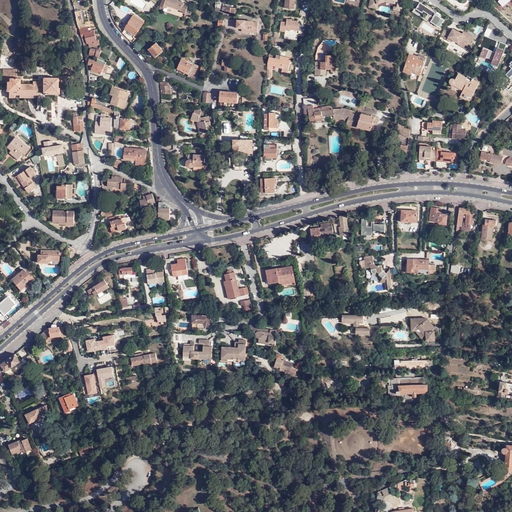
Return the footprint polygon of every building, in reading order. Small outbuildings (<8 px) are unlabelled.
[(184,3),(174,0),(162,0),(160,7),(166,9),(167,7),(180,11),(180,13),(184,14),(183,18),(188,20),(190,14),(186,12),(187,8),(182,6),(184,3)] [(293,0),(284,0),(284,7),(294,8),(295,0),(293,0)] [(398,3),(401,4),(401,0),(370,0),(369,7),(376,9),(377,5),(384,2),(394,5),(394,3),(398,3)] [(416,9),(415,8),(412,12),(430,23),(431,22),(440,27),(445,20),(438,16),(439,15),(420,2),(416,9)] [(78,11),(74,11),(77,24),(82,38),(85,38),(87,44),(89,43),(90,47),(100,45),(98,40),(96,41),(93,31),(90,32),(88,32),(88,29),(86,25),(85,25),(84,25),(81,11),(79,11),(78,11)] [(134,15),(122,32),(132,42),(135,38),(133,37),(143,22),(134,15)] [(280,33),(285,33),(286,30),(291,31),(291,29),(299,31),(298,36),(302,36),(304,25),(298,24),(298,21),(292,21),(292,20),(288,19),(287,22),(282,21),(280,33)] [(258,32),(258,22),(245,21),(245,20),(237,20),(237,27),(242,28),(242,31),(258,32)] [(451,33),(445,29),(441,36),(448,39),(449,37),(454,40),(459,43),(459,44),(464,47),(466,42),(472,45),(476,38),(467,33),(466,35),(463,34),(454,29),(451,33)] [(490,66),(498,69),(506,45),(500,42),(496,53),(483,48),(479,58),(485,60),(486,58),(492,61),(490,66)] [(163,51),(156,43),(146,51),(153,60),(163,51)] [(101,51),(99,50),(90,49),(89,55),(99,57),(101,51)] [(420,74),(426,57),(418,54),(417,55),(409,51),(402,70),(410,73),(411,70),(420,74)] [(270,54),(269,57),(269,58),(268,64),(267,79),(270,80),(271,71),(270,71),(271,69),(272,70),(272,65),(277,66),(282,68),(282,73),(288,74),(290,63),(288,63),(288,62),(284,61),(280,60),(281,56),(270,54)] [(316,75),(324,75),(324,69),(326,69),(331,69),(331,72),(335,72),(336,55),(326,55),(326,62),(316,62),(316,75)] [(231,60),(222,59),(222,65),(225,65),(224,71),(230,71),(231,60)] [(98,63),(97,62),(95,61),(95,62),(93,66),(91,70),(101,75),(102,72),(105,74),(108,67),(106,66),(107,63),(99,60),(98,63)] [(196,76),(195,75),(198,66),(196,65),(193,64),(182,60),(178,69),(189,74),(188,76),(195,80),(196,76)] [(8,79),(16,79),(16,70),(2,70),(2,82),(6,82),(8,82),(8,79)] [(450,85),(451,85),(453,85),(463,90),(462,91),(460,96),(469,101),(480,82),(468,76),(467,77),(458,73),(454,82),(453,80),(452,79),(450,79),(449,80),(448,82),(448,83),(449,84),(450,85)] [(42,78),(42,82),(42,93),(47,93),(50,91),(57,91),(57,88),(57,78),(42,78)] [(19,79),(16,79),(8,79),(8,82),(6,82),(6,88),(8,88),(8,92),(8,98),(38,98),(38,93),(38,82),(32,82),(32,84),(19,84),(19,79)] [(168,82),(159,82),(161,86),(161,93),(172,93),(172,88),(170,88),(170,86),(168,85),(168,82)] [(113,95),(110,104),(123,108),(128,92),(112,87),(110,94),(113,95)] [(236,103),(237,94),(220,91),(219,101),(236,103)] [(334,115),(334,108),(327,107),(320,108),(321,108),(320,109),(320,112),(313,113),(313,110),(312,106),(307,107),(310,121),(315,121),(315,122),(322,120),(322,117),(334,115)] [(202,108),(198,108),(195,107),(191,119),(196,121),(197,122),(200,122),(201,129),(198,130),(199,134),(207,133),(205,121),(206,120),(205,116),(201,117),(200,115),(202,108)] [(334,115),(334,119),(347,119),(347,124),(371,131),(375,117),(344,108),(334,108),(334,115)] [(270,127),(279,128),(279,119),(276,119),(276,113),(270,113),(270,114),(265,114),(265,130),(270,130),(270,127)] [(94,130),(107,131),(111,131),(112,115),(104,115),(104,114),(101,114),(100,122),(95,122),(94,130)] [(84,132),(84,118),(78,118),(78,117),(74,117),(74,125),(77,125),(77,132),(84,132)] [(115,120),(115,127),(120,128),(120,129),(130,130),(130,120),(120,119),(120,120),(115,120)] [(441,131),(442,120),(432,120),(432,122),(427,122),(426,129),(441,131)] [(396,131),(408,137),(409,129),(405,127),(397,123),(396,131)] [(466,128),(464,128),(462,128),(462,125),(462,124),(454,123),(454,124),(450,124),(450,128),(453,129),(452,134),(449,133),(449,138),(465,140),(466,128)] [(29,149),(15,137),(6,148),(12,152),(11,154),(17,160),(22,153),(24,155),(29,149)] [(233,157),(239,157),(239,153),(245,153),(252,153),(252,140),(233,140),(233,157)] [(81,143),(72,145),(75,164),(76,166),(80,166),(88,165),(88,162),(85,162),(81,143)] [(265,157),(272,157),(277,158),(278,145),(264,144),(264,157),(265,157)] [(429,160),(435,161),(436,151),(430,150),(430,146),(419,145),(418,159),(423,160),(424,158),(429,159),(429,160)] [(124,160),(134,161),(134,159),(136,159),(136,161),(136,165),(146,166),(147,150),(125,148),(124,160)] [(436,151),(435,161),(440,161),(440,160),(442,160),(446,160),(453,161),(454,153),(441,152),(441,149),(436,149),(436,151)] [(205,151),(189,150),(189,153),(188,159),(186,160),(185,162),(185,164),(186,166),(187,168),(189,168),(190,168),(192,168),(193,166),(204,167),(204,165),(205,151)] [(501,164),(502,162),(502,159),(503,157),(482,151),(480,159),(484,160),(484,159),(490,160),(490,161),(501,164)] [(219,152),(219,162),(228,162),(228,153),(219,152)] [(40,162),(39,154),(32,159),(35,165),(40,162)] [(114,167),(122,171),(122,162),(114,159),(114,167)] [(36,175),(31,167),(18,176),(24,184),(24,185),(28,191),(30,192),(37,187),(31,179),(36,175)] [(123,178),(112,172),(112,179),(109,179),(108,186),(121,187),(121,191),(126,191),(126,183),(122,183),(123,178)] [(275,183),(275,179),(261,179),(261,192),(274,192),(274,183),(275,183)] [(73,185),(62,185),(62,186),(57,186),(57,199),(72,199),(73,185)] [(155,203),(152,194),(150,195),(148,191),(143,193),(145,200),(140,201),(142,212),(153,209),(152,206),(153,206),(152,204),(155,203)] [(170,219),(170,207),(164,203),(159,203),(158,219),(170,219)] [(397,206),(397,213),(402,213),(401,223),(418,223),(418,208),(397,206)] [(431,206),(428,224),(438,226),(438,223),(446,224),(447,213),(441,212),(442,208),(431,206)] [(459,208),(456,231),(460,232),(463,213),(467,214),(465,224),(473,225),(474,215),(470,214),(471,209),(459,208)] [(105,213),(104,217),(106,218),(113,216),(114,210),(105,209),(105,213)] [(52,222),(59,222),(59,224),(65,224),(65,225),(73,226),(74,211),(53,210),(52,222)] [(347,218),(347,215),(340,216),(341,222),(342,222),(343,229),(342,229),(342,234),(349,233),(346,218),(347,218)] [(118,220),(117,217),(111,218),(113,228),(118,226),(119,231),(127,229),(125,224),(127,223),(126,217),(118,220)] [(362,219),(362,227),(365,227),(364,233),(372,233),(372,231),(374,231),(374,233),(386,233),(386,224),(374,224),(372,224),(372,227),(367,226),(368,219),(362,219)] [(483,224),(481,238),(490,239),(491,234),(495,235),(496,226),(495,226),(496,220),(486,219),(485,224),(483,224)] [(511,222),(510,222),(509,229),(504,228),(502,238),(508,239),(509,235),(511,235),(511,222)] [(322,241),(322,237),(334,235),(332,226),(329,226),(329,223),(321,224),(322,227),(316,228),(316,226),(311,227),(311,229),(310,229),(312,243),(322,241)] [(365,227),(362,227),(362,235),(372,235),(372,233),(364,233),(365,227)] [(48,263),(48,261),(59,261),(59,252),(49,252),(49,251),(41,250),(40,255),(37,255),(37,263),(48,263)] [(75,252),(66,252),(66,260),(70,260),(74,256),(75,252)] [(365,267),(370,266),(371,269),(374,269),(377,271),(379,273),(378,274),(382,277),(379,282),(387,281),(388,289),(392,284),(389,268),(386,273),(384,271),(383,272),(381,270),(382,269),(381,264),(376,265),(373,263),(372,256),(365,257),(364,257),(364,259),(365,267)] [(185,258),(177,260),(178,263),(171,264),(173,278),(188,275),(185,258)] [(431,260),(409,260),(408,272),(419,273),(419,269),(430,270),(430,273),(432,274),(434,273),(436,271),(437,265),(431,265),(431,260)] [(451,263),(450,273),(459,273),(460,264),(451,263)] [(123,274),(133,273),(132,267),(115,269),(116,273),(119,273),(119,278),(123,278),(123,274)] [(266,269),(268,283),(278,281),(286,279),(287,282),(294,281),(292,268),(284,270),(284,267),(276,268),(276,267),(266,269)] [(20,290),(33,279),(28,272),(26,273),(23,269),(11,279),(20,290)] [(164,281),(163,271),(155,273),(153,274),(153,269),(146,269),(148,284),(164,281)] [(226,273),(224,273),(225,280),(223,280),(227,298),(244,295),(243,288),(237,289),(234,271),(231,272),(231,271),(230,270),(229,270),(228,270),(226,271),(226,273)] [(101,282),(87,290),(89,294),(92,292),(94,296),(109,287),(104,278),(100,281),(101,282)] [(0,303),(0,309),(4,315),(12,308),(12,307),(15,304),(9,296),(0,303)] [(119,299),(120,306),(127,305),(126,298),(123,298),(119,299)] [(246,299),(238,301),(239,305),(242,305),(243,310),(248,309),(246,299)] [(166,321),(165,314),(161,315),(160,306),(155,307),(156,312),(154,312),(154,316),(157,315),(158,322),(166,321)] [(205,317),(204,314),(190,315),(190,323),(202,323),(204,326),(211,322),(207,316),(205,317)] [(354,329),(356,329),(356,334),(369,334),(369,328),(366,328),(366,326),(359,326),(359,322),(363,322),(363,315),(342,315),(342,322),(354,322),(354,329)] [(429,337),(429,340),(435,340),(435,331),(433,329),(435,328),(428,319),(424,322),(421,318),(411,319),(412,327),(418,327),(425,335),(426,334),(429,337)] [(39,336),(44,341),(48,338),(51,338),(51,337),(65,336),(64,326),(56,327),(56,325),(55,323),(52,324),(51,325),(51,327),(49,327),(48,327),(39,336)] [(258,328),(254,323),(248,326),(247,332),(249,332),(255,333),(258,331),(258,328)] [(422,338),(425,335),(418,327),(412,327),(412,331),(416,331),(422,338)] [(260,328),(260,331),(259,338),(269,340),(268,342),(275,343),(276,330),(260,328)] [(115,345),(113,335),(103,337),(104,340),(100,341),(101,349),(107,348),(107,346),(115,345)] [(208,342),(210,342),(210,338),(199,337),(199,344),(203,344),(203,352),(194,351),(195,342),(190,341),(190,347),(188,347),(188,346),(184,345),(183,356),(191,357),(191,358),(207,359),(207,357),(212,357),(212,345),(210,345),(208,345),(208,342)] [(101,349),(100,341),(96,342),(95,339),(86,341),(88,352),(101,349)] [(242,341),(239,341),(235,341),(234,346),(222,346),(221,359),(227,360),(227,358),(234,358),(234,357),(238,357),(238,358),(245,359),(246,339),(242,339),(242,341)] [(144,363),(151,361),(150,354),(143,354),(143,352),(134,354),(135,357),(131,357),(132,362),(129,362),(129,365),(144,363)] [(21,361),(15,354),(1,364),(3,367),(1,368),(3,371),(5,370),(5,371),(11,367),(12,367),(21,361)] [(404,399),(416,399),(421,395),(427,394),(427,384),(427,382),(427,380),(427,377),(414,377),(414,372),(401,372),(401,368),(425,368),(425,369),(427,369),(427,377),(436,376),(436,372),(434,372),(434,369),(432,369),(432,360),(417,360),(417,358),(412,358),(411,360),(399,360),(399,359),(394,359),(394,364),(390,364),(390,368),(392,368),(394,368),(394,369),(396,369),(396,378),(391,378),(391,376),(387,376),(387,382),(389,382),(391,382),(391,385),(391,388),(391,397),(391,399),(401,399),(404,399)] [(282,362),(275,360),(274,363),(281,366),(279,369),(289,373),(293,362),(283,359),(282,362)] [(85,376),(89,394),(97,393),(95,382),(99,381),(98,372),(94,373),(94,374),(85,376)] [(511,382),(507,382),(507,381),(500,380),(498,395),(505,396),(506,394),(508,394),(509,391),(511,391),(511,382)] [(65,397),(64,395),(59,397),(66,412),(70,410),(70,408),(78,405),(74,393),(71,394),(65,397)] [(46,404),(26,413),(30,422),(42,417),(41,414),(49,410),(46,404)] [(440,414),(439,423),(442,424),(443,417),(447,418),(447,414),(442,414),(440,414)] [(359,422),(350,422),(341,427),(336,436),(335,445),(339,454),(347,460),(357,462),(366,459),(373,452),(376,443),(374,433),(368,426),(359,422)] [(24,448),(25,451),(32,448),(27,438),(22,440),(22,439),(9,444),(13,453),(21,449),(24,448)] [(453,446),(445,442),(442,449),(449,453),(453,446)] [(511,466),(511,445),(505,445),(505,446),(504,448),(503,450),(504,452),(505,453),(504,458),(507,459),(507,466),(511,466)] [(84,454),(84,456),(93,452),(91,446),(78,450),(80,455),(84,454)] [(68,455),(73,452),(71,447),(65,449),(68,455)] [(391,493),(390,486),(383,489),(385,496),(391,493)] [(382,503),(385,496),(377,494),(377,501),(382,503)]
